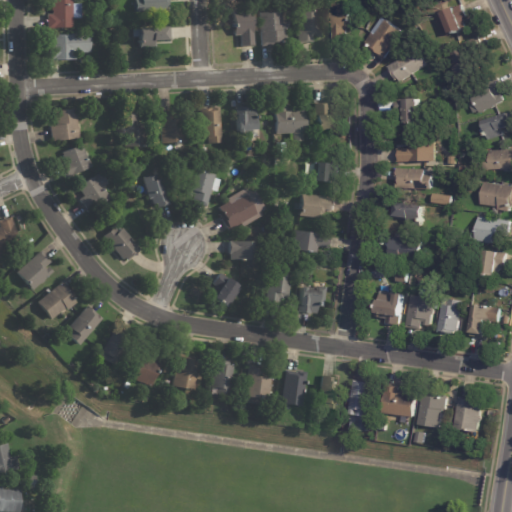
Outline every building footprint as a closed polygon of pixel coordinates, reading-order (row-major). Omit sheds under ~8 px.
[(47,26),(47,13),(52,13),(52,12),(52,10),(51,10),(51,1),(52,1),(52,0),(73,0),(73,3),(81,3),(81,17),(73,17),(73,26),(55,26),(55,28),(47,27),(47,26)] [(168,0),(169,7),(165,7),(165,10),(135,11),(135,0),(168,0)] [(351,30),(347,30),(348,43),(334,43),(333,5),(352,4),(352,30),(351,30)] [(463,6),(468,18),(460,21),(464,32),(458,35),(458,36),(455,37),(455,36),(448,38),(439,15),(463,6)] [(253,47),(241,48),(240,36),(234,36),(233,10),(252,10),(252,31),(254,31),(254,47),(253,47)] [(314,38),(313,38),(313,37),(312,37),(312,43),(297,44),(296,11),(319,10),(320,38),(314,38)] [(281,16),(281,24),(287,24),(287,32),(285,32),(286,45),(260,47),(258,14),(281,12),(281,16)] [(384,60),(368,49),(370,48),(364,44),(372,34),(371,33),(382,18),(403,32),(384,60)] [(170,28),(170,38),(155,39),(155,46),(139,47),(139,42),(138,42),(138,36),(133,36),(132,29),(137,28),(137,26),(165,25),(165,26),(170,26),(170,28)] [(59,59),(47,60),(47,45),(51,45),(51,34),(89,33),(90,52),(75,52),(75,59),(59,59)] [(464,47),(472,61),(473,61),(478,71),(460,81),(455,71),(457,69),(448,53),(464,45),(464,47)] [(413,75),(398,85),(387,69),(404,57),(407,62),(413,58),(415,61),(420,58),(426,67),(422,70),(422,69),(413,75)] [(497,81),(503,93),(498,95),(499,97),(502,95),(505,102),(495,107),(496,108),(490,111),(490,110),(480,114),(479,111),(477,113),(470,98),(489,88),(488,84),(496,80),(497,81)] [(418,100),(419,124),(414,124),(414,126),(410,126),(410,125),(406,125),(406,124),(403,124),(403,112),(397,113),(397,99),(407,99),(407,100),(418,100)] [(315,104),(329,104),(329,116),(334,116),(335,132),(330,132),(330,133),(316,133),(315,104)] [(291,143),(291,134),(274,135),(273,107),(284,106),(284,105),(286,105),(286,109),(290,109),(290,112),(305,111),(305,133),(301,134),(301,143),(291,143)] [(254,109),(254,133),(252,133),(252,134),(241,134),(241,135),(235,135),(234,117),(236,117),(236,108),(254,108),(254,109)] [(219,124),(220,145),(206,145),(206,140),(203,140),(203,139),(200,139),(198,110),(206,109),(206,112),(212,112),(212,109),(218,109),(219,124)] [(76,124),(76,130),(78,130),(79,139),(50,142),(49,127),(55,126),(53,112),(74,110),(76,124)] [(159,112),(173,112),(173,124),(182,123),(182,149),(176,149),(176,144),(160,145),(159,112)] [(140,148),(140,149),(136,150),(136,148),(123,149),(122,114),(135,113),(135,123),(139,123),(139,125),(144,125),(145,148),(140,148)] [(509,115),(511,124),(511,127),(502,131),(504,136),(489,141),(488,138),(486,139),(485,136),(487,135),(483,124),(509,115)] [(398,163),(398,150),(409,150),(409,144),(437,144),(437,163),(398,163)] [(84,152),(88,160),(89,160),(92,167),(65,179),(60,166),(66,164),(61,154),(81,145),(84,152)] [(511,151),(511,170),(485,171),(485,162),(490,162),(490,152),(511,151)] [(314,164),(338,165),(337,175),(334,175),(334,182),(327,182),(327,184),(323,184),(323,183),(313,183),(314,164)] [(215,192),(210,190),(205,207),(190,203),(193,194),(191,194),(190,198),(183,195),(186,184),(187,178),(188,178),(191,169),(214,175),(213,179),(219,180),(215,192)] [(432,177),(432,191),(396,190),(397,170),(425,171),(425,176),(432,177)] [(107,185),(102,188),(109,199),(93,209),(94,210),(87,215),(78,201),(84,197),(78,187),(100,173),(107,185)] [(161,179),(168,206),(155,209),(154,206),(151,207),(149,200),(147,201),(141,180),(157,175),(158,180),(161,179)] [(486,183),(511,187),(511,206),(511,213),(499,211),(500,209),(482,206),(485,183),(486,183)] [(253,190),(264,211),(260,213),(262,216),(242,228),(240,224),(226,232),(221,222),(220,222),(217,217),(218,217),(217,215),(220,214),(217,208),(226,203),(225,200),(247,188),(250,192),(253,190)] [(432,203),(451,204),(451,195),(433,194),(432,203)] [(334,199),(333,213),(323,212),(322,215),(320,215),(320,219),(311,218),(310,219),(298,217),(300,195),(334,199)] [(395,205),(425,208),(424,222),(424,225),(423,225),(423,227),(411,226),(412,219),(396,218),(396,216),(394,216),(395,205)] [(11,217),(16,237),(18,245),(0,249),(0,219),(11,217)] [(511,223),(507,247),(476,242),(479,218),(511,223)] [(121,229),(139,251),(126,261),(124,258),(121,260),(102,237),(113,228),(116,233),(121,229)] [(329,237),(327,249),(316,247),(315,254),(290,251),(293,231),(329,236),(329,237)] [(419,264),(401,262),(401,265),(389,263),(390,249),(391,240),(389,240),(389,238),(396,238),(396,235),(406,236),(405,240),(421,242),(419,264)] [(250,242),(249,262),(228,261),(228,254),(227,254),(228,246),(226,246),(226,241),(250,242)] [(422,250),(428,252),(427,259),(420,257),(422,250)] [(41,252),(49,262),(43,267),(44,269),(47,267),(51,272),(43,279),(43,281),(40,283),(39,283),(29,291),(14,274),(40,251),(41,252)] [(508,255),(506,265),(502,265),(501,276),(496,275),(496,277),(482,275),(486,251),(499,253),(499,251),(508,252),(508,255)] [(311,277),(301,275),(303,264),(313,266),(311,277)] [(213,283),(221,272),(228,277),(227,279),(237,286),(237,285),(242,288),(229,306),(226,304),(223,307),(219,304),(218,305),(215,303),(216,302),(212,299),(214,297),(211,294),(213,291),(216,293),(220,287),(213,283)] [(407,285),(397,283),(398,272),(408,273),(407,285)] [(276,309),(264,307),(268,273),(290,276),(287,299),(280,298),(280,300),(278,299),(277,309),(276,309)] [(463,287),(455,286),(456,279),(464,280),(463,287)] [(63,283),(73,296),(71,298),(74,302),(65,310),(64,307),(49,319),(36,302),(61,281),(63,283)] [(325,289),(323,309),(316,309),(315,316),(310,316),(310,317),(298,315),(298,311),(297,311),(299,291),(305,292),(305,289),(315,291),(315,288),(325,289)] [(397,294),(398,294),(397,295),(404,296),(401,317),(402,317),(401,326),(387,325),(388,319),(376,318),(378,302),(381,302),(382,292),(397,294)] [(418,331),(408,330),(412,297),(421,299),(422,292),(435,294),(434,301),(436,301),(432,330),(424,329),(425,323),(424,323),(423,332),(418,331)] [(460,319),(458,332),(455,332),(455,336),(438,334),(442,306),(443,299),(462,302),(459,318),(460,319)] [(490,323),(486,322),(483,339),(471,337),(471,336),(471,335),(474,307),(476,307),(476,301),(497,303),(497,310),(501,310),(499,324),(490,323)] [(87,306),(101,319),(77,345),(68,336),(72,332),(67,327),(86,306),(87,306)] [(116,330),(128,337),(123,345),(125,346),(113,366),(97,356),(114,329),(116,330)] [(146,346),(156,350),(156,348),(158,349),(154,360),(159,362),(149,386),(132,379),(145,346),(146,346)] [(180,354),(202,359),(199,373),(196,373),(192,391),(171,386),(178,353),(180,354)] [(216,359),(230,361),(229,365),(232,365),(228,396),(215,394),(216,388),(209,387),(214,358),(216,359)] [(250,364),(265,366),(264,374),(265,374),(266,371),(272,372),(269,400),(259,399),(258,404),(245,402),(246,396),(245,396),(250,364)] [(305,372),(304,381),(304,384),(303,384),(300,406),(280,403),(284,371),(298,373),(298,371),(305,372)] [(323,375),(334,377),(334,380),(337,381),(336,388),(338,388),(336,405),(317,402),(321,375),(323,375)] [(358,380),(371,382),(370,386),(374,387),(374,390),(373,390),(371,400),(369,412),(370,412),(369,415),(372,416),(370,432),(352,429),(353,422),(360,423),(361,416),(350,414),(355,380),(358,380)] [(389,385),(401,386),(401,391),(405,391),(404,394),(417,396),(414,418),(384,413),(388,385),(389,385)] [(426,392),(448,395),(446,410),(443,410),(441,428),(419,425),(423,392),(426,392)] [(462,397),(474,398),(473,405),(475,406),(475,404),(482,405),(481,415),(482,415),(481,423),(480,423),(478,432),(455,429),(459,396),(462,397)] [(5,423),(5,424),(2,420),(7,416),(10,420),(5,423)] [(418,431),(426,432),(425,443),(417,442),(418,431)] [(0,445),(6,444),(10,458),(16,457),(19,469),(13,471),(13,474),(2,476),(2,475),(0,475),(0,445)] [(36,486),(28,486),(28,476),(36,476),(36,486)] [(0,484),(2,484),(2,487),(20,488),(19,511),(0,509),(0,484)]
